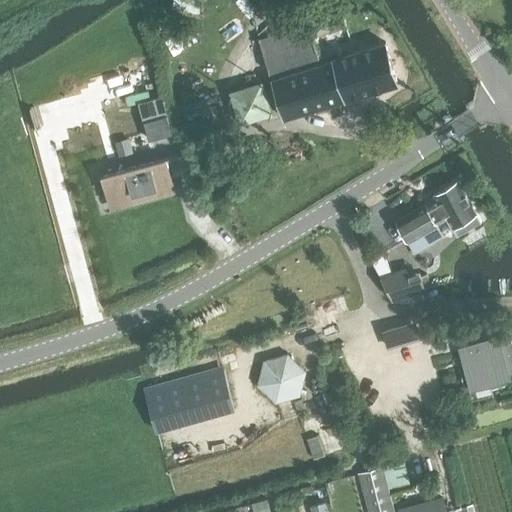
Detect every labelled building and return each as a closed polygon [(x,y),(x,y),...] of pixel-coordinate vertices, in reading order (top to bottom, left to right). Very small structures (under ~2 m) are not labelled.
[(308,21),(312,36),(347,25),(341,8),(307,18),(308,21)] [(269,71),(318,55),(312,36),(308,21),(258,37),(269,71)] [(385,40),(348,51),(348,53),(271,77),(274,86),(280,105),(283,116),(345,97),(345,98),(398,82),(385,40)] [(261,80),(231,89),(240,120),(270,110),(269,108),(280,105),(274,86),(264,89),(261,80)] [(162,95),(140,101),(150,138),(172,132),(162,95)] [(103,176),(109,198),(131,199),(153,195),(159,193),(158,189),(174,185),(166,157),(103,174),(103,176)] [(476,213),(478,212),(459,179),(434,193),(436,197),(396,218),(407,240),(437,224),(440,230),(450,225),(451,227),(453,226),(457,234),(481,221),(476,213)] [(382,275),(394,297),(426,287),(422,274),(411,278),(408,268),(382,275)] [(404,324),(384,329),(389,345),(408,339),(404,324)] [(474,383),(505,374),(511,372),(511,338),(511,335),(464,348),(474,383)] [(306,370),(288,353),(265,359),(259,383),(276,400),(300,394),(306,370)] [(302,397),(294,400),(299,413),(306,410),(302,397)] [(307,438),(308,439),(314,457),(325,453),(318,434),(307,438)] [(440,477),(442,476),(435,456),(420,461),(426,478),(428,478),(432,491),(444,488),(440,477)] [(410,482),(403,459),(383,464),(389,488),(410,482)] [(357,471),(368,511),(395,511),(382,464),(357,471)] [(267,495),(251,500),(254,511),(267,511),(271,511),(267,495)] [(447,511),(443,495),(398,507),(399,511),(447,511)] [(328,511),(324,496),(310,499),(313,511),(328,511)] [(475,511),(473,503),(448,509),(448,511),(475,511)]
